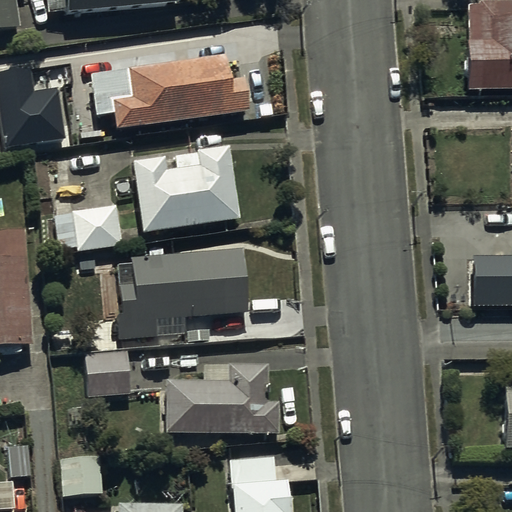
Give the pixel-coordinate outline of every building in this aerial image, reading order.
[(0,0),(0,35),(17,33),(12,0),(0,0)] [(42,0),(44,20),(61,19),(61,21),(176,14),(174,0),(42,0)] [(511,8),(477,9),(477,13),(462,13),(462,97),(511,96),(511,8)] [(223,82),(219,54),(85,73),(91,117),(109,115),(111,130),(244,111),(240,80),(223,82)] [(30,69),(0,73),(0,110),(6,148),(64,139),(56,89),(34,93),(30,69)] [(161,164),(129,169),(139,241),(237,228),(226,153),(172,161),(175,176),(163,177),(161,164)] [(118,252),(113,213),(52,221),(56,256),(74,254),(75,258),(118,252)] [(0,361),(19,360),(19,353),(29,353),(23,238),(0,238),(0,361)] [(185,341),(183,325),(243,321),(239,256),(128,265),(129,282),(117,283),(119,313),(114,313),(117,346),(154,343),(185,341)] [(511,263),(470,264),(470,312),(511,310),(511,263)] [(126,359),(82,361),(83,404),(127,403),(126,359)] [(201,373),(201,389),(163,389),(162,441),(275,443),(276,411),(263,411),(263,374),(225,373),(201,373)] [(511,396),(500,397),(500,459),(511,458),(511,396)] [(26,452),(4,453),(6,486),(28,484),(26,452)] [(97,463),(56,465),(57,502),(99,501),(97,463)] [(286,511),(285,488),(270,489),(269,466),(226,469),(227,495),(231,494),(232,511),(286,511)]
